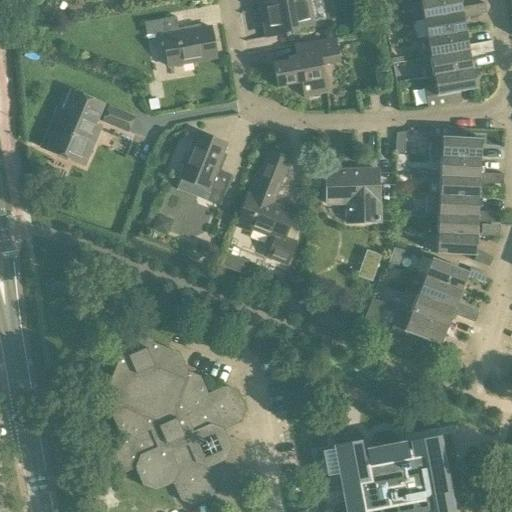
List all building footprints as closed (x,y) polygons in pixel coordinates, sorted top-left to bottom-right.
[(259,4),(265,39),(284,36),(285,37),(289,37),(289,35),(298,33),(297,30),(312,28),(307,0),(275,0),(275,1),(259,4)] [(461,8),(459,0),(429,0),(419,2),(422,20),(462,13),(463,18),(475,16),(473,6),(461,8)] [(486,15),(484,4),(473,6),(475,16),(486,15)] [(465,33),(463,18),(462,13),(422,20),(426,40),(465,33)] [(162,33),(168,68),(215,59),(210,28),(190,32),(190,27),(178,29),(176,18),(144,23),(147,36),(162,33)] [(468,46),(465,33),(426,40),(429,58),(469,51),(470,56),(482,54),(480,44),(468,46)] [(293,46),(293,47),(296,60),(273,64),(277,88),(301,83),(303,97),(326,93),(322,65),(339,62),(335,39),(335,38),(293,46)] [(492,52),(491,42),(480,44),(482,54),(492,52)] [(472,71),(470,56),(469,51),(429,58),(433,78),(472,71)] [(475,90),(472,71),(433,78),(434,86),(423,88),(427,109),(461,102),(459,93),(475,90)] [(100,104),(70,92),(62,112),(56,109),(40,148),(82,166),(99,124),(93,121),(100,104)] [(132,117),(108,107),(102,121),(126,131),(132,117)] [(429,127),(428,157),(440,158),(480,159),(481,140),(464,139),(464,129),(429,127)] [(196,133),(179,178),(181,179),(211,191),(207,201),(219,205),(230,176),(219,172),(222,165),(219,164),(226,145),(196,133)] [(397,134),(396,155),(404,155),(405,133),(397,134)] [(269,152),(252,196),(249,195),(238,225),(274,239),(267,258),(286,265),(294,242),(283,238),(293,212),(272,204),(289,160),(269,152)] [(479,174),(480,159),(440,158),(439,177),(479,179),(479,184),(490,185),(491,174),(479,174)] [(377,170),(325,172),(326,204),(353,203),(354,223),(379,222),(377,170)] [(491,174),(490,185),(502,185),(502,175),(491,174)] [(478,198),(479,184),(479,179),(439,177),(438,196),(478,198)] [(181,179),(176,190),(206,202),(207,201),(211,191),(181,179)] [(477,212),(478,198),(438,196),(426,196),(425,215),(437,216),(477,217),(477,223),(488,223),(489,213),(477,212)] [(158,213),(154,229),(169,233),(174,218),(158,213)] [(489,213),(488,223),(500,224),(501,213),(489,213)] [(476,236),(477,223),(477,217),(437,216),(436,235),(476,236)] [(475,251),(476,236),(436,235),(435,255),(474,257),(472,261),(488,268),(492,259),(475,251)] [(368,255),(360,278),(370,283),(379,260),(368,255)] [(416,276),(423,279),(424,277),(461,292),(466,279),(482,285),(485,275),(470,269),(468,273),(431,259),(425,275),(418,273),(416,276)] [(424,277),(423,279),(417,295),(454,309),(452,314),(462,318),(466,309),(456,305),(461,292),(424,277)] [(454,309),(417,295),(411,312),(404,309),(402,312),(409,315),(410,313),(446,328),(452,314),(454,309)] [(466,309),(462,318),(474,323),(477,313),(466,309)] [(439,347),(446,328),(410,313),(409,315),(406,322),(396,318),(388,337),(420,349),(424,340),(439,347)] [(208,468),(208,467),(224,460),(228,447),(228,446),(221,431),(222,431),(222,430),(239,422),(244,409),(236,391),(224,386),(206,393),(198,376),(186,372),(177,353),(152,344),(150,339),(137,335),(121,342),(115,356),(117,360),(107,384),(114,401),(109,416),(117,433),(100,441),(95,454),(103,472),(117,477),(134,470),(141,487),(154,492),(171,484),(179,502),(192,507),(210,498),(216,485),(208,468)] [(359,438),(333,443),(346,511),(453,511),(439,435),(410,440),(411,448),(407,449),(405,441),(365,449),(367,457),(362,457),(359,438)]
